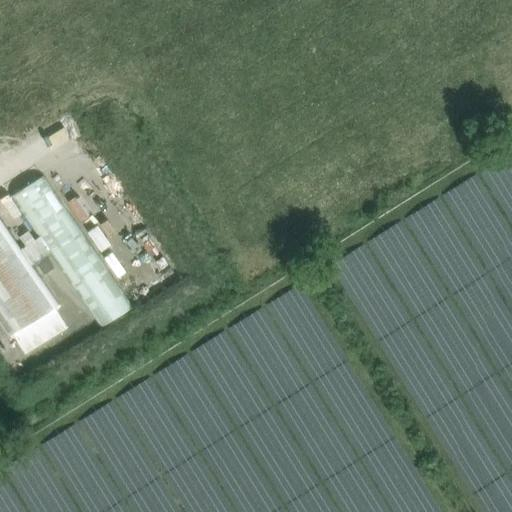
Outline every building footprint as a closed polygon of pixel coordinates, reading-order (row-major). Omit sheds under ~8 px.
[(511,152),(404,210),(418,237),(451,219),(446,196),(455,212),(506,185),(509,185),(506,172),(511,172),(511,152)] [(0,217),(0,326),(7,336),(12,333),(25,354),(66,328),(53,307),(59,304),(32,264),(35,262),(44,275),(54,268),(45,255),(49,253),(100,328),(132,306),(42,174),(10,196),(38,237),(34,240),(28,231),(19,237),(25,246),(21,248),(0,217)] [(381,260),(413,241),(402,221),(369,240),(381,260)] [(305,287),(41,440),(61,475),(70,475),(72,479),(79,475),(80,459),(104,460),(104,453),(114,454),(114,446),(105,439),(118,431),(118,426),(124,426),(129,421),(124,412),(136,413),(148,399),(159,399),(156,393),(178,380),(194,360),(207,370),(220,363),(253,364),(264,350),(261,344),(279,333),(280,333),(333,335),(305,287)] [(34,458),(0,473),(0,511),(18,511),(23,510),(13,489),(42,475),(34,458)]
